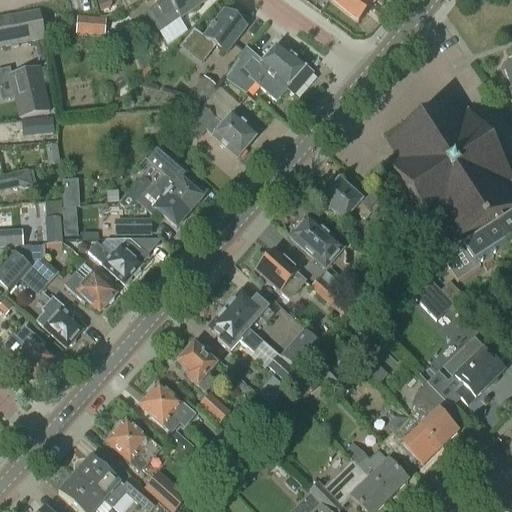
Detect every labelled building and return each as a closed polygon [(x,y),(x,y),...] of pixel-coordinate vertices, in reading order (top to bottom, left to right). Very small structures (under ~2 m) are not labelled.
[(114,22),(131,15),(125,0),(107,0),(106,1),(114,22)] [(164,0),(145,14),(160,35),(209,0),(208,0),(164,0)] [(361,0),(329,0),(328,2),(357,25),(371,8),(361,0)] [(43,13),(0,20),(0,48),(48,40),(43,13)] [(193,35),(188,41),(197,48),(193,53),(203,61),(214,47),(224,55),(245,29),(241,27),(242,24),(237,20),(234,21),(224,14),(202,42),(193,35)] [(76,18),(75,36),(104,38),(105,21),(76,18)] [(245,49),(223,80),(245,95),(255,84),(275,103),(287,91),(293,96),(312,75),(305,70),(306,69),(276,47),(261,64),(245,49)] [(6,125),(32,122),(29,95),(31,95),(29,74),(7,77),(10,97),(3,98),(6,125)] [(204,78),(183,105),(195,115),(217,88),(204,78)] [(449,104),(386,144),(395,159),(387,165),(431,235),(441,229),(443,233),(424,244),(434,259),(441,255),(443,258),(441,260),(456,284),(479,269),(477,266),(480,264),(482,268),(511,248),(511,160),(504,166),(506,168),(503,170),(467,114),(458,120),(449,104)] [(189,111),(177,124),(184,131),(196,142),(205,132),(212,138),(212,139),(237,161),(257,137),(232,115),(222,127),(202,110),(196,117),(189,111)] [(51,123),(37,124),(37,134),(42,138),(52,138),(51,123)] [(55,146),(44,148),(47,167),(58,166),(55,146)] [(160,147),(149,160),(167,175),(155,189),(162,195),(163,193),(184,211),(187,208),(191,212),(202,200),(170,172),(179,163),(160,147)] [(13,174),(0,177),(0,192),(16,189),(13,174)] [(143,178),(118,207),(122,210),(134,208),(134,209),(136,206),(151,219),(156,213),(175,231),(191,212),(187,208),(184,211),(163,193),(162,195),(155,189),(143,178)] [(78,210),(77,196),(76,182),(60,183),(61,197),(62,211),(78,210)] [(322,199),(319,202),(343,223),(352,212),(364,222),(371,213),(379,220),(372,229),(378,235),(393,217),(370,197),(363,206),(360,203),(336,182),(328,192),(325,191),(321,196),(322,199)] [(289,236),(287,238),(312,260),(313,259),(325,270),(339,254),(327,244),(332,238),(319,227),(317,229),(305,218),(296,228),(293,228),(289,233),(289,236)] [(58,221),(44,223),(46,247),(60,246),(58,221)] [(148,224),(114,224),(114,238),(148,238),(148,224)] [(23,247),(22,231),(0,231),(0,248),(20,247),(23,247)] [(96,247),(89,255),(94,261),(123,287),(131,278),(134,278),(138,274),(138,271),(141,267),(140,267),(147,259),(129,242),(125,242),(110,258),(96,247)] [(30,270),(31,246),(23,247),(20,247),(14,253),(0,268),(0,287),(7,294),(15,286),(20,281),(30,270)] [(30,270),(20,281),(34,293),(35,291),(38,294),(56,274),(42,261),(43,247),(31,246),(30,270)] [(272,252),(254,272),(278,294),(287,302),(305,283),(295,275),(296,273),(272,252)] [(329,271),(321,280),(339,296),(355,278),(346,270),(338,279),(329,271)] [(75,274),(63,287),(83,306),(86,303),(98,314),(106,305),(109,305),(112,301),(112,298),(115,295),(92,274),(84,283),(75,274)] [(318,280),(309,290),(339,316),(348,307),(318,280)] [(431,284),(414,300),(435,322),(452,306),(431,284)] [(448,284),(440,292),(451,304),(459,296),(448,284)] [(225,308),(223,310),(247,332),(257,320),(264,326),(271,317),(264,311),(266,310),(254,299),(252,302),(240,291),(232,300),(229,300),(225,305),(225,308)] [(0,303),(0,312),(5,317),(13,307),(4,299),(0,303)] [(43,314),(34,324),(64,351),(68,347),(71,347),(74,343),(73,341),(82,332),(70,321),(73,318),(52,299),(40,312),(43,314)] [(215,319),(206,328),(218,339),(215,342),(228,353),(238,342),(251,355),(261,344),(247,332),(223,310),(221,312),(218,312),(215,316),(215,319)] [(23,347),(11,360),(36,383),(38,381),(39,382),(40,381),(43,381),(47,377),(47,374),(47,373),(46,372),(48,370),(47,369),(54,361),(40,349),(42,346),(23,329),(14,339),(23,347)] [(301,333),(278,359),(296,375),(319,349),(301,333)] [(182,356),(175,364),(188,376),(185,379),(196,388),(196,387),(203,393),(213,383),(206,376),(215,366),(192,345),(190,347),(188,346),(180,355),(182,356)] [(460,386),(453,393),(466,407),(485,389),(483,387),(499,371),(501,373),(502,373),(481,351),(453,379),(460,386)] [(274,358),(256,379),(274,394),(292,374),(274,358)] [(325,363),(314,374),(341,402),(352,391),(325,363)] [(148,396),(138,407),(167,433),(175,424),(169,419),(180,406),(157,386),(155,388),(151,388),(148,392),(148,396)] [(410,417),(408,419),(439,451),(457,434),(449,426),(457,419),(425,386),(422,388),(419,391),(417,393),(415,395),(414,398),(412,401),(411,403),(411,405),(410,408),(410,412),(409,413),(409,415),(410,417)] [(208,395),(197,407),(218,426),(228,414),(208,395)] [(408,419),(382,445),(406,470),(414,461),(421,469),(439,451),(408,419)] [(115,432),(105,444),(129,464),(132,461),(139,467),(140,466),(143,469),(147,465),(146,464),(157,452),(124,422),(122,425),(118,425),(115,429),(115,432)] [(190,456),(198,448),(187,436),(178,444),(190,456)] [(68,444),(55,459),(63,466),(76,450),(68,444)] [(352,446),(344,454),(351,462),(366,477),(365,478),(388,501),(406,483),(376,453),(367,462),(352,446)] [(89,459),(73,477),(112,511),(125,511),(134,503),(144,511),(151,511),(157,505),(130,480),(123,488),(89,459)] [(317,485),(308,493),(326,511),(339,511),(342,510),(340,509),(349,500),(360,511),(375,511),(388,501),(365,478),(366,477),(351,462),(322,490),(317,485)] [(112,511),(73,477),(57,495),(75,511),(108,511),(111,510),(112,511)] [(157,478),(145,491),(168,511),(174,511),(184,502),(157,478)]
